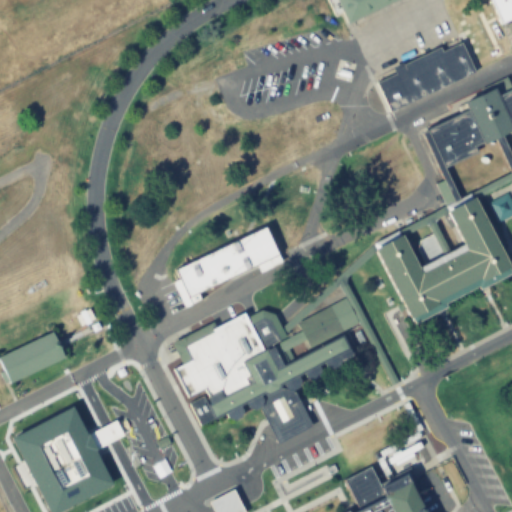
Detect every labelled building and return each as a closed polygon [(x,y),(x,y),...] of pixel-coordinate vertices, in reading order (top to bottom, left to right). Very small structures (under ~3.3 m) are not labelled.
[(336,0),(347,22),(394,0),(336,0)] [(511,0),(488,0),(499,22),(511,15),(511,0)] [(374,83),(389,113),(473,72),(458,42),(440,51),(438,46),(391,68),(394,73),(374,83)] [(421,131),(438,168),(475,150),(472,145),(496,133),(511,125),(511,87),(498,94),(494,87),(463,102),(467,110),(421,131)] [(375,248),(414,323),(446,307),(444,303),(478,285),(479,288),(511,271),(472,197),(445,211),(462,243),(445,252),(418,266),(402,234),(375,248)] [(180,302),(279,262),(265,229),(172,267),(177,280),(172,282),(180,302)] [(278,386),(282,383),(285,387),(289,389),(294,389),(298,386),(300,382),(299,379),(298,376),(303,373),(305,377),(308,379),(312,380),(317,377),(319,374),(319,370),(318,365),(322,363),(326,367),(330,369),(335,369),(353,356),(344,341),(347,339),(342,330),(357,322),(344,297),(293,322),(298,330),(285,337),(281,330),(273,314),(261,309),(247,316),(244,311),(216,325),(213,322),(171,343),(181,363),(172,368),(187,396),(203,388),(214,418),(225,413),(228,419),(235,419),(240,416),(242,411),(239,407),(244,403),(248,409),(255,410),(260,406),(262,401),(259,395),(264,392),(278,386)] [(0,354),(0,365),(8,383),(64,359),(58,347),(92,332),(89,325),(55,340),(51,332),(0,354)] [(264,392),(263,400),(259,409),(277,443),(310,425),(292,392),(278,386),(264,392)] [(342,479),(358,511),(425,511),(407,476),(391,484),(382,489),(370,465),(342,479)]
